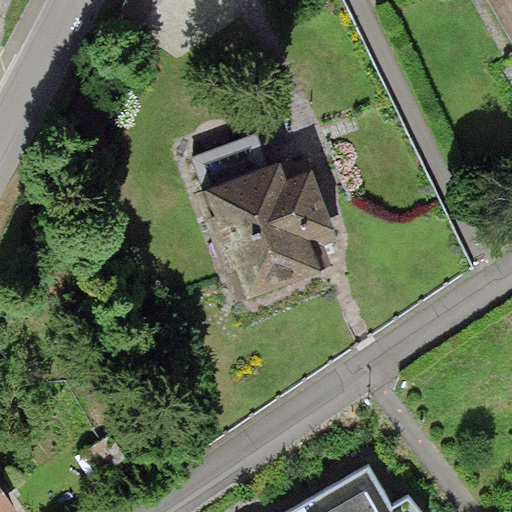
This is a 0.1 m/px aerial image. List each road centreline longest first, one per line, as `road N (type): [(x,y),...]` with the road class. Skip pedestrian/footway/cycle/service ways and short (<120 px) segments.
road 1 (residential): [(165,511),(511,270)]
road 2 (residential): [(72,0),(0,133)]
